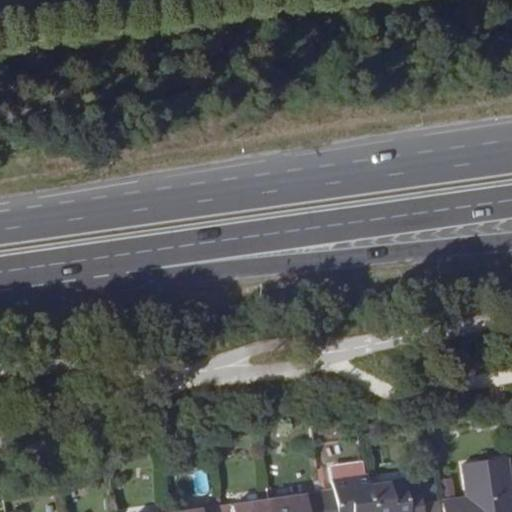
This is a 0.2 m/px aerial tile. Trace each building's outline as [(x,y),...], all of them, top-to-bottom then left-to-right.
[(438,504),(439,511),(510,511),(501,458),(459,464),(465,499),(438,504)] [(369,511),(365,487),(364,477),(329,483),(330,490),(320,491),(320,493),(322,511),(369,511)] [(369,511),(418,511),(415,488),(402,489),(401,481),(365,487),(369,511)] [(322,511),(320,493),(268,501),(269,511),(322,511)] [(269,511),(268,501),(216,508),(216,511),(269,511)]
